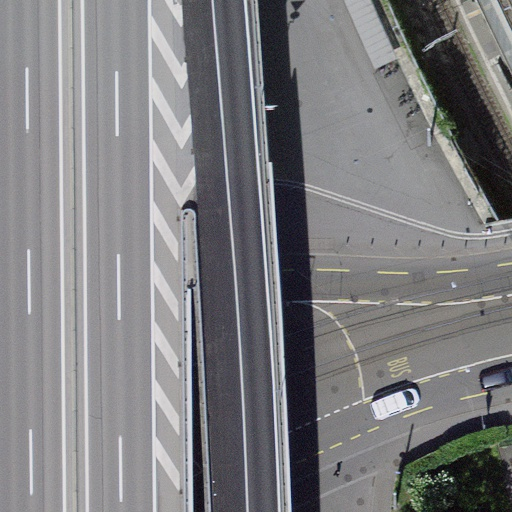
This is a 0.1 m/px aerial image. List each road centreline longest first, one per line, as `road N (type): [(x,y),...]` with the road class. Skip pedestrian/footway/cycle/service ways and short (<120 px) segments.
road 1 (primary): [(505,298),(330,280),(240,290),(0,374)]
road 2 (motorway): [(263,511),(228,0)]
road 3 (motorway): [(25,0),(30,511)]
road 4 (motorway): [(120,511),(116,0)]
road 5 (primary): [(156,511),(234,480),(505,298)]
